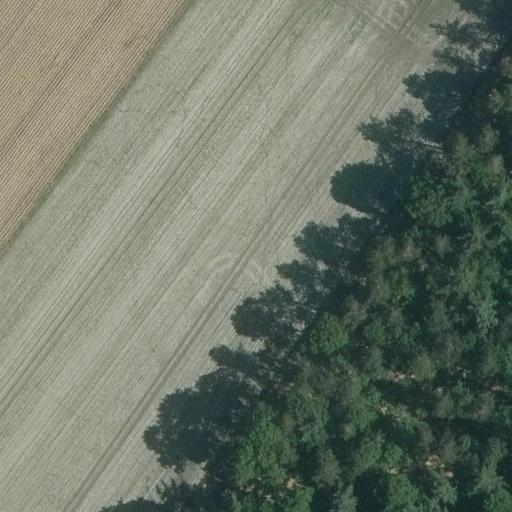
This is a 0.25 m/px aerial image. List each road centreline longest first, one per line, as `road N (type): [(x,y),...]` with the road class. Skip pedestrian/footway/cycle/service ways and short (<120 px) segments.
road 1 (track): [(511,67),(203,496)]
road 2 (track): [(203,496),(371,494),(511,475)]
